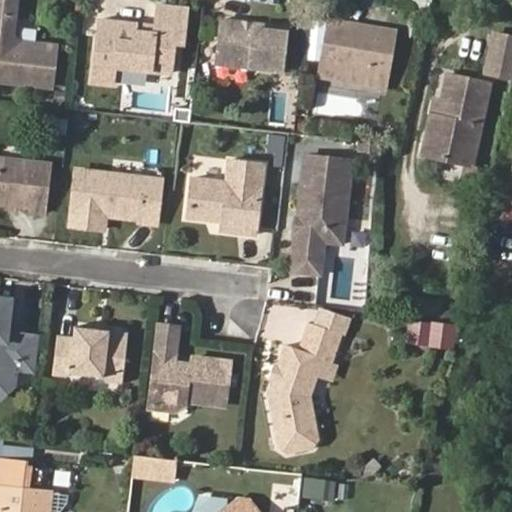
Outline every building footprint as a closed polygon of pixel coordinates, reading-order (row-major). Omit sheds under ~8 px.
[(49,44),(14,38),(15,32),(9,31),(12,0),(0,0),(0,81),(43,87),(49,44)] [(150,25),(97,18),(89,80),(104,81),(105,72),(143,77),(146,60),(164,62),(166,45),(180,47),(183,11),(152,7),(150,25)] [(210,62),(274,70),(280,26),(215,16),(210,62)] [(320,26),(383,36),(384,29),(321,20),(320,26)] [(314,68),(376,77),(383,36),(320,26),(314,68)] [(482,83),(508,88),(511,67),(511,49),(490,44),(482,83)] [(375,87),(376,77),(314,68),(313,78),(375,87)] [(440,85),(432,125),(445,128),(453,88),(440,85)] [(485,95),(453,88),(445,128),(432,125),(424,161),(469,171),(485,95)] [(80,113),(70,120),(78,130),(88,123),(80,113)] [(67,121),(53,120),(52,134),(66,135),(67,121)] [(41,156),(0,151),(0,196),(13,198),(13,204),(36,206),(41,156)] [(347,168),(300,162),(288,272),(313,275),(316,246),(317,234),(318,234),(319,234),(320,234),(321,234),(322,234),(323,234),(323,233),(324,233),(325,233),(325,232),(326,232),(326,231),(327,231),(327,230),(327,229),(328,229),(339,230),(347,168)] [(253,165),(219,163),(217,184),(183,180),(179,212),(213,215),(212,229),(249,232),(253,165)] [(106,234),(108,220),(159,226),(162,181),(75,169),(68,228),(106,234)] [(511,197),(506,196),(501,218),(510,220),(511,220),(511,197)] [(316,246),(337,248),(339,230),(328,229),(327,229),(327,230),(327,231),(326,231),(326,232),(325,232),(325,233),(324,233),(323,233),(323,234),(322,234),(321,234),(320,234),(319,234),(318,234),(317,234),(316,246)] [(3,303),(0,302),(0,379),(6,374),(18,375),(21,334),(0,332),(3,303)] [(308,394),(324,356),(328,359),(339,331),(305,319),(295,345),(278,340),(263,382),(269,435),(306,430),(311,398),(308,394)] [(430,343),(433,321),(405,319),(403,339),(430,343)] [(175,324),(155,322),(143,404),(171,409),(171,408),(173,408),(177,406),(180,404),(183,399),(185,394),(218,400),(224,363),(183,357),(182,366),(170,364),(175,324)] [(67,338),(56,337),(49,376),(63,378),(67,374),(92,375),(97,382),(114,385),(119,334),(70,327),(67,338)] [(53,447),(34,444),(33,461),(52,463),(53,447)] [(170,483),(172,461),(134,457),(128,456),(125,478),(170,483)] [(28,474),(0,469),(0,491),(26,495),(28,474)] [(303,497),(335,501),(337,480),(305,476),(303,497)] [(0,511),(48,511),(50,497),(26,495),(0,491),(0,511)] [(250,511),(240,501),(227,500),(214,511),(250,511)]
